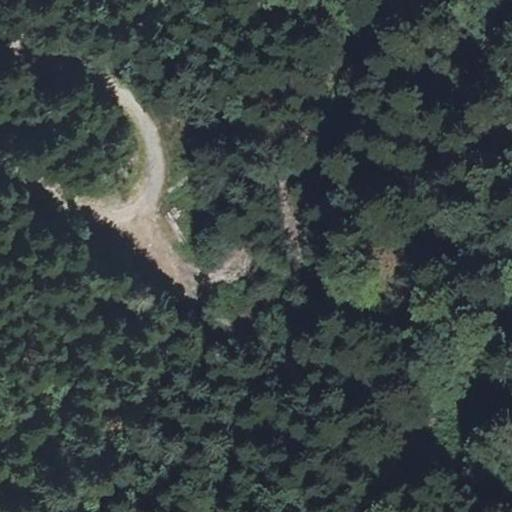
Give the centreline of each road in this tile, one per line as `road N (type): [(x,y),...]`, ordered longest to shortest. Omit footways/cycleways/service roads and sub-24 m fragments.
road 1 (track): [(126,213),(185,297),(330,376),(448,474),(511,504)]
road 2 (track): [(126,213),(143,198),(154,153),(130,106),(61,63),(0,44)]
road 3 (track): [(0,174),(90,214),(126,213)]
